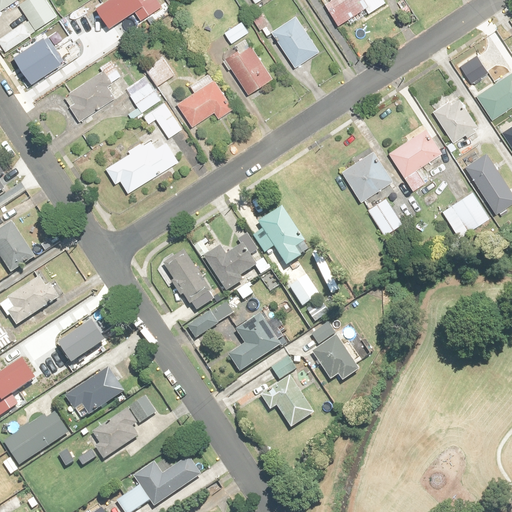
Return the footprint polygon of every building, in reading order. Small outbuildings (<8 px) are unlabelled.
[(0,41),(7,53),(60,18),(47,0),(27,0),(22,4),(33,20),(0,41)] [(0,0),(0,8),(3,13),(23,0),(0,0)] [(330,0),(332,2),(329,4),(342,25),(369,8),(374,15),(391,4),(388,0),(330,0)] [(299,15),(275,32),(300,68),(324,52),(299,15)] [(251,33),(244,22),(227,33),(234,44),(251,33)] [(60,34),(36,51),(59,85),(84,69),(60,34)] [(233,60),(229,62),(251,96),(278,79),(251,38),(228,53),(233,60)] [(177,74),(166,58),(150,68),(161,85),(177,74)] [(117,82),(109,70),(67,98),(83,123),(119,98),(111,86),(117,82)] [(221,121),(237,110),(213,74),(193,88),(197,94),(181,105),(197,128),(217,114),(221,121)] [(511,75),(480,97),(498,122),(511,112),(511,75)] [(164,99),(151,83),(133,97),(145,113),(164,99)] [(470,138),(484,130),(463,94),(436,110),(456,142),(468,135),(470,138)] [(172,139),(185,130),(167,104),(146,119),(151,125),(159,120),(172,139)] [(430,129),(393,152),(418,191),(430,184),(422,171),(446,155),(430,129)] [(160,150),(153,140),(109,169),(119,183),(123,181),(132,194),(181,162),(169,144),(160,150)] [(511,188),(511,156),(508,150),(487,164),(490,168),(481,174),(496,198),(511,188)] [(396,182),(377,153),(346,173),(365,203),(396,182)] [(494,218),(476,191),(444,212),(463,240),(494,218)] [(388,198),(371,210),(390,237),(408,224),(388,198)] [(284,207),(261,222),(266,229),(256,236),(268,253),(276,248),(290,268),(305,258),(299,251),(309,244),(284,207)] [(17,222),(0,233),(0,250),(15,273),(39,257),(17,222)] [(204,242),(196,248),(204,258),(212,252),(204,242)] [(224,248),(208,259),(230,291),(247,280),(245,276),(260,266),(247,246),(230,257),(224,248)] [(311,276),(293,287),(304,305),(322,294),(311,276)] [(48,288),(42,279),(1,307),(17,329),(63,297),(54,284),(48,288)] [(257,294),(250,286),(240,293),(247,302),(257,294)] [(286,344),(265,315),(240,333),(248,344),(231,356),(244,374),(286,344)] [(59,353),(65,363),(72,358),(78,368),(102,352),(78,317),(54,333),(65,348),(59,353)] [(322,348),(315,353),(334,380),(342,374),(348,381),(365,369),(331,321),(313,334),(322,348)] [(0,354),(15,343),(4,327),(0,329),(0,354)] [(38,354),(29,342),(12,355),(21,366),(38,354)] [(300,370),(293,358),(274,370),(282,382),(300,370)] [(92,415),(127,392),(112,368),(67,396),(76,409),(85,403),(92,415)] [(305,393),(294,375),(264,394),(273,410),(280,406),(295,429),(318,416),(310,403),(322,396),(316,387),(305,393)] [(160,415),(148,397),(94,433),(100,443),(93,447),(104,464),(145,437),(139,428),(160,415)] [(33,422),(21,430),(23,434),(8,444),(23,466),(72,434),(57,411),(35,426),(33,422)] [(158,507),(205,474),(192,457),(167,475),(158,463),(136,479),(141,486),(118,502),(125,511),(140,511),(154,502),(158,507)] [(13,458),(4,464),(12,476),(21,471),(13,458)] [(31,490),(12,502),(17,510),(29,502),(35,510),(41,506),(31,490)]
